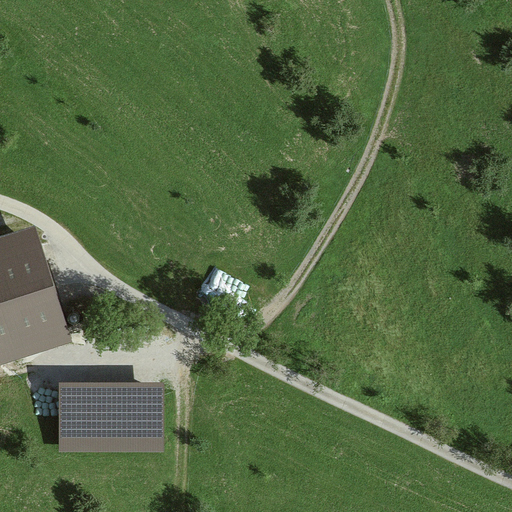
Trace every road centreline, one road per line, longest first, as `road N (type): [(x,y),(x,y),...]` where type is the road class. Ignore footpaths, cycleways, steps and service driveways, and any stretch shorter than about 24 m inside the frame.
road 1 (track): [(391,0),(400,31),(397,80),(343,209),(288,297),(236,333),(201,338)]
road 2 (track): [(201,338),(511,483)]
road 3 (track): [(0,204),(60,236),(89,271),(201,338)]
road 4 (track): [(201,338),(181,389),(179,511)]
